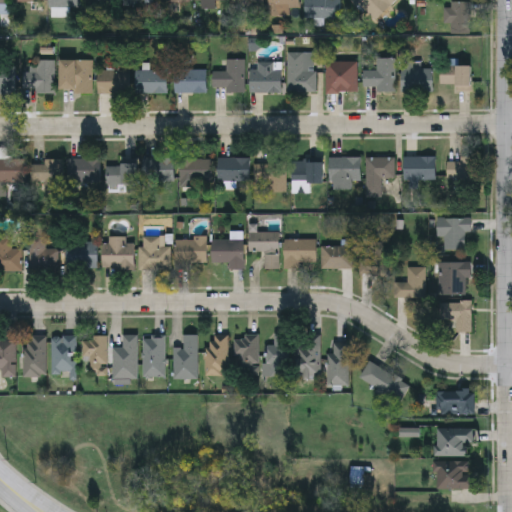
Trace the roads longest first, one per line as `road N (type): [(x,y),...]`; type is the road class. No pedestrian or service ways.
road 1 (residential): [(511,367),(452,366),(336,305),(0,301)]
road 2 (residential): [(511,124),(0,128)]
road 3 (residential): [(507,0),(508,511)]
